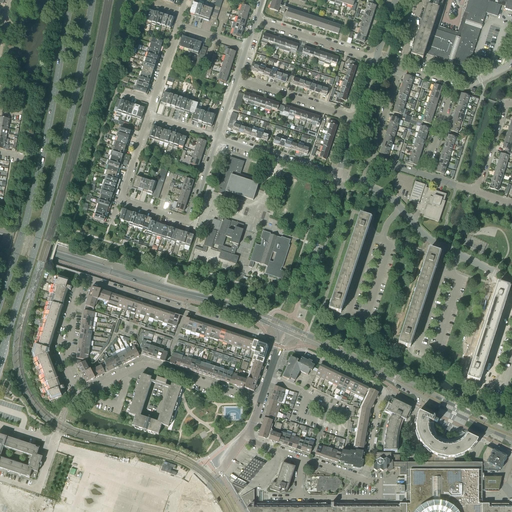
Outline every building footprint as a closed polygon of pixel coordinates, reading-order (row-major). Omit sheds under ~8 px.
[(354,0),(348,0),(347,4),(352,6),(351,10),(354,11),(356,3),(354,2),(354,0)] [(447,62),(455,40),(456,37),(434,29),(440,10),(437,9),(438,5),(442,6),(443,0),(430,0),(430,2),(428,1),(412,50),(411,53),(410,56),(422,61),(423,57),(424,54),(447,62)] [(468,0),(464,12),(468,13),(466,20),(467,21),(481,26),(485,13),(497,17),(499,9),(500,6),(505,7),(504,9),(511,11),(511,4),(507,3),(508,0),(468,0)] [(278,12),(280,5),(271,2),(269,9),(278,12)] [(370,2),(369,5),(367,4),(365,10),(373,13),(375,7),(374,6),(375,3),(370,2)] [(190,13),(195,15),(198,5),(193,3),(190,13)] [(203,5),(198,3),(198,5),(195,15),(194,16),(199,18),(199,16),(203,5)] [(208,6),(203,5),(199,16),(199,18),(204,19),(204,18),(208,6)] [(242,5),(240,11),(248,14),(250,8),(242,5)] [(213,8),(208,6),(204,18),(204,19),(209,21),(213,8)] [(292,20),(295,11),(288,8),(285,17),(292,20)] [(372,19),(373,13),(365,10),(363,16),(372,19)] [(154,12),(150,11),(146,22),(151,24),(151,22),(154,12)] [(246,20),(248,14),(240,11),(238,17),(246,20)] [(299,22),(302,13),(295,11),(292,20),(299,22)] [(159,14),(154,12),(151,22),(151,24),(150,25),(155,27),(155,26),(156,24),(159,14)] [(305,24),(308,15),(302,13),(299,22),(305,24)] [(164,15),(159,14),(156,24),(155,26),(155,27),(160,28),(160,27),(161,26),(164,15)] [(312,26),(315,17),(308,15),(305,24),(312,26)] [(370,25),(372,19),(363,16),(361,22),(370,25)] [(174,19),(169,17),(165,27),(170,29),(174,19)] [(244,26),(246,20),(238,17),(236,23),(244,26)] [(318,28),(321,19),(315,17),(312,26),(318,28)] [(325,30),(328,21),(321,19),(318,28),(325,30)] [(332,33),(334,24),(328,21),(325,30),(332,33)] [(370,25),(361,22),(359,28),(368,31),(370,25)] [(242,32),(244,26),(236,23),(234,29),(242,32)] [(341,26),(334,24),(332,33),(338,35),(341,26)] [(452,63),(467,68),(480,29),(465,24),(452,63)] [(368,31),(359,28),(357,34),(366,37),(368,31)] [(240,38),(242,32),(234,29),(232,35),(240,38)] [(267,42),(270,35),(264,33),(261,43),(267,45),(267,42)] [(364,43),(366,37),(357,34),(355,41),(354,44),(362,46),(362,43),(364,43)] [(273,44),(275,37),(270,35),(267,42),(273,44)] [(184,49),(187,39),(182,37),(179,47),(184,49)] [(278,49),(279,46),(281,39),(275,37),(273,44),(272,47),(278,49)] [(152,39),(151,44),(161,47),(163,42),(152,39)] [(188,50),(188,52),(193,53),(193,52),(197,40),(192,39),(192,40),(188,50)] [(202,42),(197,40),(193,52),(193,53),(197,55),(202,42)] [(290,52),(290,50),(293,43),(287,41),(285,48),(284,50),(290,52)] [(299,52),(301,47),(298,46),(298,45),(293,43),(290,50),(299,52)] [(308,55),(310,49),(304,47),(304,48),(301,47),(299,52),(308,55)] [(149,48),(148,48),(146,53),(148,53),(158,56),(159,52),(149,48)] [(227,49),(225,56),(234,58),(236,52),(227,49)] [(325,61),(327,54),(321,52),(319,59),(318,61),(324,63),(325,61)] [(158,56),(148,53),(146,58),(156,61),(158,56)] [(331,63),(333,56),(327,54),(325,61),(324,63),(324,64),(330,66),(331,63)] [(232,64),(234,58),(225,56),(223,62),(232,64)] [(350,65),(348,70),(354,73),(356,67),(354,66),(356,63),(349,61),(347,64),(350,65)] [(145,63),(143,62),(141,67),(143,68),(153,71),(155,66),(145,63)] [(230,71),(232,64),(223,62),(221,68),(230,71)] [(258,73),(260,67),(254,65),(255,63),(252,62),(250,70),(252,70),(251,71),(258,73)] [(228,77),(230,71),(221,68),(219,74),(228,77)] [(269,77),(271,71),(265,69),(263,75),(269,77)] [(283,71),(278,70),(277,72),(274,79),(275,79),(274,80),(277,81),(278,80),(280,81),(282,74),(283,71)] [(353,78),(354,73),(348,70),(346,76),(353,78)] [(150,80),(152,76),(142,72),(140,72),(138,77),(140,77),(150,80)] [(226,83),(228,77),(219,74),(217,80),(226,83)] [(289,83),(291,77),(282,74),(280,81),(282,82),(283,83),(285,83),(286,83),(286,82),(289,83)] [(298,87),(300,80),(294,78),(294,77),(291,76),(291,77),(289,83),(292,84),(292,85),(298,87)] [(404,76),(402,82),(411,85),(413,78),(404,76)] [(140,77),(138,77),(137,81),(138,82),(148,85),(150,86),(152,81),(150,80),(140,77)] [(147,90),(148,85),(138,82),(137,81),(135,86),(147,90)] [(315,92),(317,86),(318,83),(312,81),(311,84),(309,90),(315,92)] [(349,90),(351,84),(344,82),(342,81),(340,87),(342,87),(342,88),(349,90)] [(409,91),(411,85),(402,82),(400,88),(409,91)] [(433,85),(431,91),(440,94),(442,88),(433,85)] [(145,95),(147,90),(135,86),(134,91),(145,95)] [(347,96),(349,90),(342,88),(340,93),(347,96)] [(407,97),(409,91),(400,88),(398,94),(407,97)] [(169,93),(164,91),(161,103),(166,105),(169,94),(169,93)] [(438,100),(440,94),(431,91),(429,97),(438,100)] [(170,106),(174,96),(175,93),(170,92),(169,93),(169,94),(166,105),(170,106)] [(346,98),(347,96),(340,93),(338,99),(337,98),(336,101),(342,104),(343,101),(345,101),(346,101),(347,98),(346,98)] [(254,103),(256,96),(250,94),(247,104),(250,105),(251,102),(254,103)] [(405,103),(407,97),(398,94),(396,100),(405,103)] [(461,94),(458,100),(467,103),(469,97),(461,94)] [(253,105),(259,107),(262,98),(260,97),(260,96),(257,95),(257,96),(256,96),(254,103),(253,105)] [(178,98),(174,96),(170,106),(175,108),(178,98)] [(184,97),(179,96),(178,98),(175,108),(175,109),(179,111),(180,109),(184,97)] [(185,111),(188,101),(188,99),(184,97),(180,109),(185,111)] [(436,106),(438,100),(429,97),(427,103),(436,106)] [(264,109),(267,100),(262,98),(259,107),(264,109)] [(125,102),(126,101),(121,99),(120,100),(117,99),(113,111),(121,114),(122,112),(125,102)] [(188,99),(188,101),(185,111),(189,112),(193,102),(193,101),(188,99)] [(270,111),(271,108),(273,101),(271,101),(271,100),(268,99),(268,100),(267,100),(264,109),(270,111)] [(403,109),(405,103),(396,100),(394,106),(403,109)] [(465,109),(467,103),(458,100),(457,106),(465,109)] [(280,111),(281,105),(279,104),(279,103),(273,101),(271,108),(280,111)] [(126,114),(130,104),(125,102),(122,112),(121,114),(126,115),(126,114)] [(135,104),(130,102),(130,104),(126,114),(126,115),(131,117),(131,115),(134,105),(135,104)] [(194,114),(197,106),(197,104),(193,102),(189,112),(194,114)] [(434,112),(436,106),(427,103),(425,109),(434,112)] [(139,107),(134,105),(131,115),(131,117),(136,119),(136,117),(139,107)] [(145,107),(140,105),(139,107),(136,117),(136,119),(140,120),(145,107)] [(288,114),(290,107),(285,105),(285,106),(281,105),(280,111),(288,114)] [(200,107),(197,106),(194,114),(192,121),(197,123),(197,121),(200,111),(201,109),(200,107)] [(401,115),(403,109),(394,106),(393,112),(401,115)] [(463,115),(465,109),(457,106),(455,112),(463,115)] [(294,116),(296,109),(290,107),(288,114),(289,114),(288,117),(293,119),(294,116)] [(432,118),(434,112),(425,109),(423,115),(432,118)] [(202,123),(205,113),(200,111),(197,121),(202,123)] [(305,122),(308,113),(308,112),(305,111),(304,112),(302,111),(300,118),(299,120),(305,122)] [(461,121),(463,115),(455,112),(453,119),(461,121)] [(210,114),(205,113),(202,123),(207,124),(210,114)] [(215,114),(210,113),(210,114),(207,124),(206,126),(211,127),(215,114)] [(311,122),(313,115),(308,113),(305,122),(306,120),(311,122)] [(319,117),(313,115),(311,122),(316,123),(316,126),(318,127),(321,120),(318,120),(319,117)] [(430,124),(432,118),(423,115),(421,122),(430,124)] [(391,117),(389,124),(397,126),(399,120),(391,117)] [(459,127),(461,121),(453,119),(451,124),(459,127)] [(330,123),(328,129),(335,131),(337,125),(335,125),(336,122),(329,120),(328,123),(330,123)] [(395,132),(397,126),(389,124),(387,130),(395,132)] [(459,127),(451,124),(449,130),(457,133),(459,127)] [(420,126),(418,133),(426,136),(428,129),(420,126)] [(117,132),(119,133),(129,136),(131,131),(119,127),(117,132)] [(154,138),(157,128),(153,127),(149,137),(154,138)] [(163,128),(158,127),(157,128),(154,138),(153,141),(158,143),(158,141),(159,140),(162,130),(163,128)] [(249,136),(252,129),(246,127),(244,134),(249,136)] [(333,137),(335,131),(328,129),(326,128),(325,131),(328,131),(326,135),(333,137)] [(163,141),(167,131),(162,130),(159,140),(158,141),(163,143),(163,141)] [(172,131),(167,130),(167,131),(163,141),(163,143),(168,144),(168,143),(172,133),(172,131)] [(393,138),(395,132),(387,130),(385,136),(393,138)] [(177,133),(172,131),(172,133),(168,143),(168,144),(167,146),(172,147),(176,134),(177,133)] [(261,140),(263,133),(257,131),(255,138),(261,140)] [(119,133),(117,132),(116,137),(117,137),(128,141),(129,136),(119,133)] [(182,134),(177,133),(176,134),(172,147),(177,149),(178,146),(181,136),(182,134)] [(269,135),(263,133),(261,140),(267,142),(269,135)] [(424,142),(426,136),(418,133),(416,139),(424,142)] [(187,136),(182,134),(181,136),(178,146),(183,148),(187,136)] [(278,145),(281,136),(279,135),(278,138),(275,137),(273,144),(278,145)] [(447,135),(445,142),(453,144),(456,138),(447,135)] [(284,147),(286,141),(287,139),(281,137),(282,136),(281,136),(278,145),(284,147)] [(391,144),(393,138),(385,136),(383,142),(391,144)] [(126,146),(128,141),(117,137),(116,142),(126,146)] [(198,139),(196,145),(204,148),(206,142),(198,139)] [(422,148),(424,142),(416,139),(414,145),(422,148)] [(116,142),(114,142),(113,147),(114,147),(124,150),(126,146),(116,142)] [(295,151),(298,144),(292,142),(289,149),(295,151)] [(389,150),(391,144),(383,142),(381,148),(389,150)] [(451,151),(453,144),(445,142),(443,148),(451,151)] [(511,145),(510,145),(504,143),(502,149),(505,150),(504,152),(510,154),(511,152),(511,148),(511,145)] [(301,153),(303,146),(298,144),(295,151),(301,153)] [(202,154),(204,148),(196,145),(194,151),(202,154)] [(420,154),(422,148),(414,145),(412,151),(420,154)] [(309,148),(303,146),(301,153),(307,155),(309,148)] [(114,147),(113,147),(111,151),(123,155),(124,150),(114,147)] [(387,157),(389,150),(381,148),(379,154),(387,157)] [(449,157),(451,151),(443,148),(441,154),(449,157)] [(121,160),(123,155),(111,151),(110,156),(121,160)] [(200,160),(202,154),(194,151),(192,158),(200,160)] [(418,160),(420,154),(412,151),(410,157),(418,160)] [(326,160),(328,154),(321,152),(319,158),(326,160)] [(511,154),(510,154),(504,152),(503,155),(500,154),(498,160),(506,163),(508,159),(511,159),(511,154)] [(448,163),(449,157),(441,154),(439,160),(448,163)] [(110,156),(108,156),(107,160),(110,161),(120,164),(121,160),(110,156)] [(254,183),(255,179),(241,174),(245,162),(244,162),(244,163),(240,161),(238,160),(238,161),(230,158),(231,157),(230,157),(218,194),(243,201),(244,197),(253,200),(258,185),(254,183)] [(416,166),(418,160),(410,157),(408,161),(406,161),(404,164),(412,166),(413,165),(416,166)] [(198,166),(200,160),(192,158),(190,164),(198,166)] [(446,169),(448,163),(439,160),(437,166),(446,169)] [(505,168),(506,163),(498,160),(496,166),(505,168)] [(120,164),(110,161),(108,166),(118,169),(120,170),(121,165),(120,164)] [(118,169),(108,166),(107,171),(117,174),(118,169)] [(446,169),(437,166),(435,172),(444,175),(446,169)] [(503,174),(505,168),(496,166),(494,171),(503,174)] [(115,179),(117,174),(107,171),(105,175),(106,176),(115,179)] [(501,180),(503,174),(494,171),(493,177),(501,180)] [(142,177),(137,175),(132,189),(137,190),(138,189),(142,177)] [(115,179),(106,176),(104,181),(106,181),(116,184),(117,185),(119,180),(117,180),(115,179)] [(146,179),(142,177),(138,189),(137,190),(142,192),(142,190),(146,180),(146,179)] [(499,186),(501,180),(493,177),(491,183),(499,186)] [(185,178),(183,184),(191,187),(193,181),(185,178)] [(147,192),(150,182),(146,180),(142,190),(147,192)] [(156,182),(151,180),(150,182),(147,192),(147,193),(151,195),(156,182)] [(106,181),(104,181),(103,185),(104,186),(114,189),(116,190),(117,185),(116,184),(106,181)] [(419,213),(420,214),(424,215),(423,217),(438,222),(445,202),(444,201),(446,195),(426,188),(426,186),(414,182),(408,201),(413,203),(412,205),(416,207),(416,209),(420,211),(419,213)] [(497,191),(499,186),(491,183),(489,188),(497,191)] [(189,193),(191,187),(183,184),(181,190),(189,193)] [(104,186),(103,185),(101,190),(103,191),(113,194),(114,195),(116,190),(114,189),(104,186)] [(103,191),(101,190),(100,195),(101,195),(111,199),(113,199),(114,195),(113,194),(103,191)] [(187,199),(189,193),(181,190),(179,196),(187,199)] [(101,195),(100,195),(98,200),(100,200),(110,203),(111,199),(101,195)] [(185,205),(187,199),(179,196),(177,203),(185,205)] [(108,208),(110,203),(100,200),(98,200),(96,204),(98,205),(108,208)] [(183,211),(185,205),(177,203),(175,209),(183,211)] [(124,222),(127,211),(122,210),(119,220),(124,222)] [(129,223),(132,213),(127,211),(124,222),(129,223)] [(137,213),(133,211),(132,213),(129,223),(128,225),(133,226),(133,225),(137,214),(137,213)] [(142,214),(137,213),(137,214),(133,225),(133,226),(138,228),(138,226),(142,216),(142,214)] [(103,222),(105,218),(95,214),(93,219),(103,222)] [(147,216),(142,214),(142,216),(138,226),(138,228),(142,229),(143,228),(146,218),(147,216)] [(359,215),(344,262),(354,266),(366,232),(368,233),(370,228),(367,227),(370,219),(359,215)] [(209,229),(203,245),(211,248),(213,243),(220,245),(217,252),(220,253),(218,259),(236,265),(238,257),(234,255),(237,245),(238,245),(243,230),(242,230),(244,225),(237,222),(237,223),(224,219),(224,218),(218,216),(217,221),(213,219),(210,229),(209,229)] [(156,222),(151,220),(150,221),(148,229),(146,234),(151,236),(151,235),(152,233),(155,223),(156,222)] [(160,225),(155,223),(152,233),(151,235),(156,236),(156,235),(160,225)] [(165,226),(160,225),(156,235),(156,236),(161,238),(161,236),(165,226)] [(170,228),(165,226),(161,236),(161,238),(166,240),(166,238),(170,228)] [(175,228),(170,226),(170,228),(166,238),(166,240),(170,241),(171,239),(174,229),(175,228)] [(175,243),(179,231),(174,229),(171,239),(170,241),(175,243)] [(184,233),(179,231),(175,243),(180,245),(180,244),(180,243),(184,233)] [(281,279),(282,280),(285,272),(280,270),(281,267),(282,268),(282,267),(289,246),(289,245),(288,245),(290,240),(283,238),(283,239),(277,237),(270,234),(270,233),(263,231),(262,232),(263,232),(260,238),(260,239),(262,239),(260,246),(255,244),(255,245),(251,259),(250,259),(250,261),(260,264),(262,265),(263,264),(265,265),(265,266),(267,266),(265,274),(266,274),(280,278),(281,279)] [(185,244),(188,234),(184,233),(180,243),(180,244),(180,245),(184,247),(185,246),(185,244)] [(193,236),(188,234),(185,244),(185,246),(189,247),(193,236)] [(428,250),(413,297),(424,300),(435,267),(437,267),(439,262),(436,262),(439,253),(428,250)] [(343,300),(354,266),(344,262),(328,310),(339,313),(342,305),(344,305),(345,300),(343,300)] [(55,281),(36,341),(48,345),(65,289),(70,291),(73,282),(58,277),(57,282),(55,281)] [(497,284),(482,331),(493,335),(504,301),(506,302),(508,297),(505,296),(508,288),(497,284)] [(111,294),(91,287),(85,306),(87,306),(89,307),(92,308),(93,308),(97,298),(108,302),(109,299),(110,298),(110,296),(111,294)] [(112,306),(116,295),(111,294),(110,296),(110,298),(109,299),(108,302),(108,304),(112,306)] [(413,334),(424,300),(413,297),(398,344),(409,348),(411,339),(413,340),(415,335),(413,334)] [(140,315),(143,304),(139,303),(135,313),(140,315)] [(144,316),(148,306),(143,304),(140,315),(144,316)] [(149,318),(152,307),(148,306),(144,316),(149,318)] [(153,319),(157,309),(152,307),(149,318),(153,319)] [(158,321),(161,310),(157,309),(153,319),(158,321)] [(162,322),(166,312),(161,310),(158,321),(162,322)] [(167,324),(171,313),(166,312),(162,322),(167,324)] [(171,313),(167,324),(166,326),(171,327),(171,325),(175,315),(171,313)] [(180,316),(175,315),(171,325),(176,327),(180,316)] [(186,330),(189,319),(185,318),(181,329),(186,330)] [(190,332),(194,321),(189,319),(186,330),(190,332)] [(195,333),(199,322),(194,321),(190,332),(195,333)] [(200,335),(203,324),(199,322),(195,333),(200,335)] [(204,336),(208,325),(203,324),(200,335),(204,336)] [(209,338),(212,327),(208,325),(204,336),(209,338)] [(213,339),(217,328),(212,327),(209,338),(213,339)] [(218,341),(221,330),(217,328),(213,339),(218,341)] [(222,342),(226,331),(221,330),(218,341),(222,342)] [(227,344),(230,333),(226,331),(222,342),(227,344)] [(482,369),(493,335),(482,331),(466,379),(477,382),(480,374),(482,374),(484,369),(482,369)] [(232,345),(235,334),(230,333),(227,344),(232,345)] [(236,347),(240,336),(235,334),(232,345),(236,347)] [(241,348),(244,337),(240,336),(236,347),(241,348)] [(245,350),(249,339),(244,337),(241,348),(245,350)] [(250,350),(253,340),(254,340),(249,339),(245,350),(250,351),(250,350)] [(146,356),(150,346),(146,344),(147,341),(143,340),(141,348),(143,348),(142,351),(141,355),(146,356)] [(266,345),(253,340),(250,350),(254,351),(252,360),(262,363),(268,348),(268,347),(268,346),(267,346),(267,345),(266,345)] [(51,346),(48,345),(36,341),(32,355),(48,397),(51,396),(52,401),(66,395),(63,386),(58,388),(46,355),(50,353),(49,352),(51,346)] [(134,346),(130,348),(135,358),(139,356),(138,354),(134,346)] [(151,358),(155,347),(150,346),(146,356),(151,358)] [(156,359),(159,349),(155,347),(151,358),(156,359)] [(135,358),(130,348),(125,350),(130,360),(135,358)] [(160,361),(164,350),(159,349),(156,359),(160,361)] [(130,360),(125,350),(121,353),(126,363),(130,360)] [(168,351),(164,350),(160,361),(165,362),(168,351)] [(126,363),(121,353),(117,355),(122,365),(126,363)] [(174,365),(178,355),(173,353),(169,364),(174,365)] [(122,365),(117,355),(112,357),(118,367),(122,365)] [(179,367),(182,356),(178,355),(174,365),(179,367)] [(183,368),(187,358),(182,356),(179,367),(183,368)] [(118,367),(112,357),(108,359),(113,369),(118,367)] [(288,382),(293,384),(299,371),(307,375),(309,371),(311,371),(314,366),(311,364),(312,362),(308,360),(308,361),(301,358),(299,362),(298,361),(298,360),(291,357),(287,364),(288,364),(282,377),(289,381),(288,382)] [(188,370),(192,359),(187,358),(183,368),(188,370)] [(113,369),(108,359),(104,361),(109,371),(113,369)] [(193,371),(196,361),(192,359),(188,370),(193,371)] [(81,364),(77,365),(86,383),(104,374),(101,366),(90,372),(85,361),(81,364)] [(109,371),(104,361),(99,364),(101,366),(104,374),(109,371)] [(197,373),(201,362),(196,361),(193,371),(197,373)] [(248,380),(236,377),(233,385),(253,391),(263,363),(262,363),(254,361),(248,380)] [(202,374),(205,364),(201,362),(197,373),(202,374)] [(206,376),(210,365),(205,364),(202,374),(206,376)] [(211,377),(214,367),(210,365),(206,376),(211,377)] [(320,377),(324,367),(320,365),(315,375),(320,377)] [(215,379),(219,368),(214,367),(211,377),(215,379)] [(324,379),(329,369),(324,367),(320,377),(324,379)] [(220,380),(224,370),(219,368),(215,379),(220,380)] [(328,381),(333,371),(329,369),(324,379),(328,381)] [(229,383),(233,373),(228,371),(224,382),(229,383)] [(333,383),(337,373),(333,371),(328,381),(333,383)] [(337,385),(342,375),(337,373),(333,383),(337,385)] [(141,374),(138,384),(128,414),(135,416),(131,426),(158,435),(161,425),(168,427),(181,387),(171,384),(158,424),(138,417),(151,377),(141,374)] [(341,388),(346,377),(342,375),(337,385),(341,388)] [(346,390),(350,379),(346,377),(341,388),(346,390)] [(167,381),(157,378),(156,382),(159,383),(158,386),(161,387),(162,384),(166,385),(167,381)] [(355,382),(350,379),(346,390),(350,392),(355,382)] [(354,394),(359,384),(355,382),(350,392),(354,394)] [(359,396),(363,386),(359,384),(354,394),(359,396)] [(274,386),(273,391),(284,394),(285,389),(274,386)] [(368,388),(363,386),(359,396),(363,398),(368,388)] [(363,449),(369,410),(378,393),(370,389),(369,388),(367,392),(368,393),(361,408),(354,447),(363,449)] [(284,394),(273,391),(271,395),(282,399),(284,394)] [(281,403),(282,399),(271,395),(270,400),(281,403)] [(399,426),(402,420),(399,419),(400,417),(406,420),(411,408),(391,398),(385,410),(393,414),(392,415),(391,415),(388,422),(387,429),(385,436),(385,443),(384,450),(396,450),(396,444),(397,438),(398,432),(399,426)] [(281,403),(270,400),(268,404),(279,408),(281,403)] [(279,408),(268,404),(267,409),(278,412),(279,408)] [(280,413),(278,412),(267,409),(265,414),(276,417),(278,418),(280,413)] [(330,511),(425,511),(427,511),(432,511),(433,508),(433,500),(433,471),(433,470),(433,463),(433,450),(435,442),(431,437),(430,436),(429,436),(429,435),(429,434),(428,433),(427,427),(428,422),(428,420),(433,422),(434,419),(420,412),(418,415),(416,424),(417,431),(420,440),(424,446),(427,449),(427,463),(413,463),(399,463),(399,455),(392,455),(392,468),(406,468),(406,504),(334,504),(334,503),(331,503),(331,504),(331,508),(330,511)] [(276,417),(265,414),(264,418),(272,421),(275,422),(276,417)] [(275,422),(272,421),(264,418),(258,437),(266,439),(268,440),(278,443),(280,435),(271,432),(269,431),(272,421),(275,422)] [(282,445),(286,434),(281,432),(280,435),(278,443),(282,445)] [(287,446),(290,435),(286,434),(282,445),(287,446)] [(509,511),(510,510),(508,509),(508,504),(482,504),(482,463),(472,463),(454,463),(454,457),(463,454),(469,450),(475,443),(477,439),(467,434),(465,437),(464,439),(460,443),(455,445),(450,446),(444,446),(443,446),(439,444),(435,442),(433,450),(433,463),(433,470),(433,471),(433,500),(433,508),(440,508),(441,511),(440,511),(509,511)] [(35,446),(0,435),(0,468),(2,469),(3,469),(6,460),(4,459),(0,457),(0,454),(2,448),(3,447),(9,449),(32,456),(28,467),(6,460),(3,469),(2,469),(26,477),(26,476),(35,479),(42,457),(37,455),(39,449),(34,447),(35,446)] [(291,448),(295,437),(290,435),(287,446),(291,448)] [(296,449),(299,438),(295,437),(291,448),(296,449)] [(300,451),(304,440),(299,438),(296,449),(300,451)] [(305,452),(309,441),(304,440),(300,451),(305,452)] [(313,443),(309,441),(305,452),(310,454),(313,443)] [(319,457),(323,446),(318,444),(314,455),(319,457)] [(483,471),(499,471),(506,457),(493,450),(494,448),(488,445),(483,455),(483,471)] [(324,458),(327,447),(323,446),(319,457),(324,458)] [(328,460),(332,449),(327,447),(324,458),(328,460)] [(333,461),(337,450),(332,449),(328,460),(333,461)] [(342,449),(341,452),(338,462),(344,463),(344,464),(352,466),(352,468),(358,469),(358,467),(360,466),(362,466),(363,460),(361,460),(363,452),(355,450),(355,452),(350,451),(350,452),(343,450),(342,449)] [(338,462),(341,452),(337,450),(333,461),(338,463),(338,462)] [(392,468),(392,455),(392,453),(376,453),(373,455),(373,459),(374,460),(374,465),(373,466),(373,470),(376,472),(379,470),(383,472),(386,470),(389,472),(392,470),(392,468)] [(264,465),(252,460),(232,484),(244,489),(264,465)] [(164,462),(161,470),(176,475),(177,473),(171,471),(172,468),(175,469),(176,466),(164,462)] [(287,491),(292,475),(295,467),(282,463),(276,483),(272,482),(270,490),(279,493),(280,489),(287,491)] [(497,477),(484,477),(484,491),(498,491),(499,486),(497,477)] [(38,511),(42,501),(3,487),(0,494),(0,501),(23,509),(21,511),(38,511)] [(254,494),(251,493),(244,497),(242,501),(248,511),(330,511),(331,508),(331,504),(329,504),(254,504),(254,494)]
